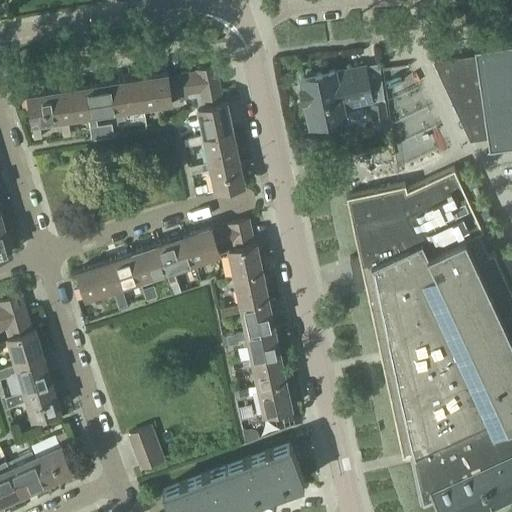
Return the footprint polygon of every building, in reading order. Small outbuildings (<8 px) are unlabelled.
[(511,40),(474,46),(475,54),(434,61),(470,139),(487,137),(488,146),(511,142),(511,293),(493,252),(488,254),(478,232),(482,230),(454,167),(406,189),(405,183),(346,196),(359,255),(349,257),(356,286),(365,284),(402,455),(412,451),(422,497),(432,492),(441,511),(463,511),(511,489),(511,40)] [(196,72),(193,73),(194,83),(217,78),(214,66),(196,70),(196,72)] [(343,106),(371,100),(364,66),(335,72),(335,71),(299,78),(309,126),(345,118),(343,106)] [(167,73),(138,78),(142,106),(171,101),(178,100),(178,99),(183,98),(179,75),(167,76),(167,73)] [(193,73),(179,75),(183,98),(189,97),(189,98),(197,97),(196,95),(194,83),(193,73)] [(138,78),(110,82),(114,110),(116,120),(124,119),(122,109),(142,106),(138,78)] [(217,78),(194,83),(196,95),(219,90),(217,78)] [(110,82),(83,86),(87,115),(88,125),(90,139),(112,135),(110,123),(96,125),(96,124),(95,113),(114,110),(110,82)] [(83,86),(55,91),(59,119),(60,129),(61,134),(69,132),(68,128),(67,118),(87,115),(83,86)] [(219,90),(196,95),(197,97),(199,106),(197,107),(202,129),(203,134),(231,129),(226,101),(222,101),(219,90)] [(55,91),(27,95),(27,98),(29,108),(32,129),(33,139),(41,137),(39,122),(59,119),(55,91)] [(383,102),(370,104),(373,127),(386,125),(383,102)] [(203,134),(187,138),(188,146),(205,143),(209,162),(237,156),(231,129),(203,134)] [(209,162),(189,166),(190,174),(210,170),(215,190),(243,184),(237,156),(209,162)] [(247,219),(226,224),(228,236),(250,231),(247,219)] [(231,247),(228,236),(226,224),(223,224),(212,228),(219,251),(228,248),(231,247)] [(0,255),(11,252),(3,225),(0,226),(0,255)] [(219,251),(212,228),(211,226),(183,235),(191,262),(220,252),(219,251)] [(250,231),(228,236),(231,247),(252,243),(250,231)] [(183,235),(156,244),(165,271),(169,284),(177,282),(175,274),(193,268),(191,262),(183,235)] [(231,247),(228,248),(234,276),(261,270),(255,242),(252,243),(231,247)] [(138,279),(165,271),(156,244),(129,253),(138,279)] [(120,285),(138,279),(129,253),(103,261),(111,288),(118,308),(127,305),(120,285)] [(84,297),(111,288),(103,261),(76,270),(84,297)] [(261,270),(234,276),(240,304),(267,298),(261,270)] [(16,363),(42,355),(33,327),(31,328),(20,294),(0,301),(0,310),(5,327),(8,335),(6,335),(16,363)] [(220,308),(219,308),(222,318),(230,317),(232,313),(241,311),(246,331),(273,325),(267,298),(240,304),(229,306),(220,308)] [(246,331),(225,335),(228,345),(238,342),(238,340),(246,338),(247,338),(251,358),(279,352),(273,325),(246,331)] [(279,352),(251,358),(253,366),(257,385),(257,386),(285,380),(279,352)] [(24,390),(50,381),(42,355),(16,363),(0,368),(0,378),(11,375),(10,374),(18,371),(24,390)] [(291,408),(285,380),(257,386),(257,385),(237,389),(239,399),(243,398),(248,395),(259,393),(263,414),(291,408)] [(24,390),(4,396),(8,407),(17,405),(16,403),(28,400),(33,418),(59,409),(50,381),(24,390)] [(132,445),(155,436),(151,425),(128,433),(132,445)] [(34,456),(46,482),(72,470),(60,444),(68,440),(63,432),(56,435),(60,444),(34,456)] [(136,456),(159,448),(155,436),(132,445),(136,456)] [(239,504),(303,480),(289,442),(225,466),(239,504)] [(140,467),(163,459),(159,448),(136,456),(140,467)] [(20,494),(46,482),(34,456),(8,467),(20,494)] [(0,502),(20,494),(8,467),(5,460),(0,462),(0,502)] [(169,511),(216,511),(239,504),(225,466),(161,489),(169,511)]
